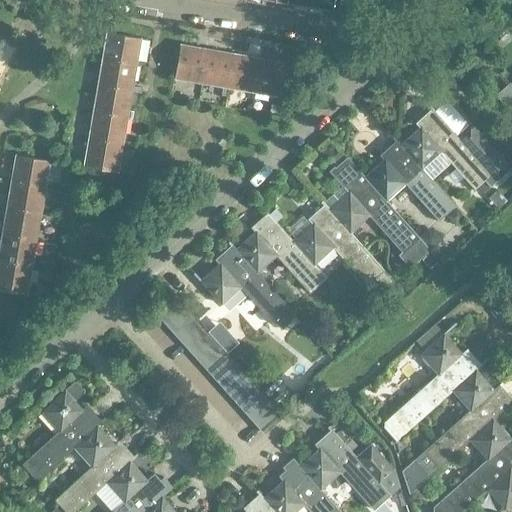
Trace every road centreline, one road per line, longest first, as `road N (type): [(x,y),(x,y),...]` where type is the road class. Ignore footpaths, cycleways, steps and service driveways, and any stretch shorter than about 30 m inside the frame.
road 1 (residential): [(72,334),(208,487),(245,454),(107,302)]
road 2 (residential): [(107,302),(377,60)]
road 3 (residential): [(377,60),(339,33),(102,0)]
